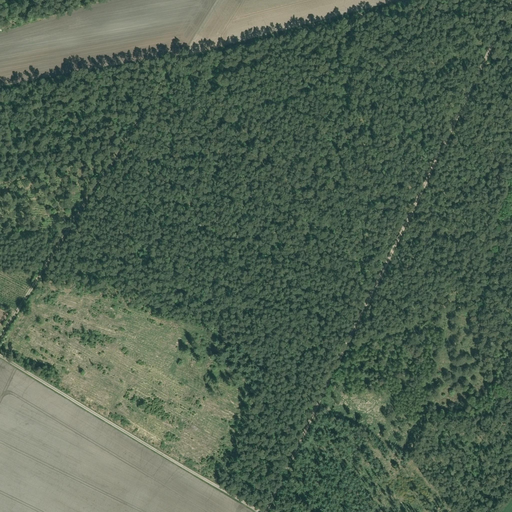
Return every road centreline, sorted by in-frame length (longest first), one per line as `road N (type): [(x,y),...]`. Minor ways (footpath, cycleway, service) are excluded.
road 1 (track): [(266,511),(511,9)]
road 2 (track): [(252,511),(0,357)]
road 3 (track): [(0,340),(83,208)]
